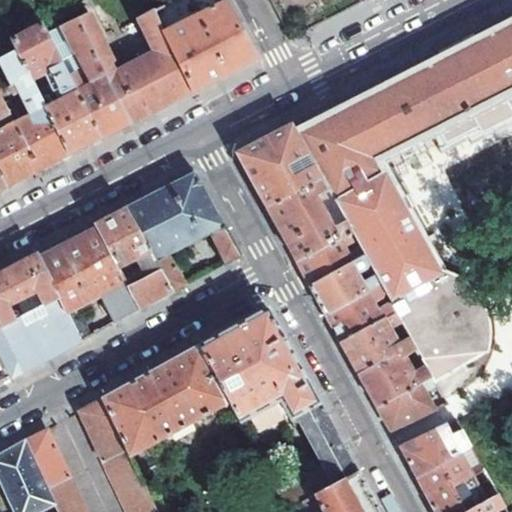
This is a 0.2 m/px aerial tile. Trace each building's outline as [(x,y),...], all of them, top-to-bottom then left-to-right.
[(155,13),(192,93),(211,83),(256,60),(228,8),(223,0),(189,0),(192,4),(198,16),(177,28),(170,14),(167,7),(155,13)] [(82,21),(130,125),(162,109),(192,93),(155,13),(139,22),(154,55),(115,75),(111,67),(115,64),(102,37),(92,16),(82,21)] [(307,125),(295,131),(322,180),(328,190),(332,198),(345,220),(351,231),(356,239),(359,246),(365,256),(370,265),(375,274),(380,284),(385,293),(390,303),(395,311),(398,316),(407,332),(416,349),(419,354),(426,366),(432,377),(434,382),(482,355),(481,353),(487,349),(488,341),(488,331),(487,321),(484,312),(481,304),(477,297),(472,290),(466,284),(459,279),(450,273),(443,270),(440,271),(384,169),(378,159),(390,152),(397,165),(438,143),(437,140),(442,138),(446,144),(484,124),(485,120),(503,111),(506,113),(511,110),(511,20),(458,48),(453,51),(307,125)] [(70,78),(100,141),(123,129),(130,125),(82,21),(66,29),(78,56),(81,55),(95,86),(84,90),(76,74),(70,78)] [(48,110),(69,156),(91,145),(100,141),(70,78),(45,26),(16,41),(21,52),(36,83),(49,76),(61,103),(48,110)] [(11,111),(39,171),(61,160),(69,156),(48,110),(36,83),(21,52),(3,61),(11,77),(4,81),(9,93),(16,90),(18,95),(22,94),(33,117),(24,121),(18,108),(11,111)] [(0,133),(0,172),(7,188),(16,183),(39,171),(11,111),(0,87),(0,130),(1,133),(0,133)] [(295,131),(292,125),(263,141),(251,147),(238,154),(269,208),(322,180),(295,131)] [(127,210),(172,292),(186,285),(171,255),(212,233),(226,262),(239,256),(194,175),(148,199),(127,210)] [(322,180),(269,208),(285,236),(297,260),(351,231),(345,220),(331,227),(315,197),(328,190),(322,180)] [(96,226),(140,309),(145,307),(172,292),(127,210),(123,212),(96,226)] [(68,241),(38,256),(60,299),(69,315),(102,297),(116,323),(140,309),(96,226),(68,241)] [(351,231),(297,260),(308,278),(312,286),(365,256),(359,246),(347,253),(343,246),(356,239),(351,231)] [(24,264),(0,275),(0,327),(1,330),(15,322),(13,317),(8,307),(36,293),(41,303),(26,310),(29,315),(60,299),(38,256),(24,264)] [(365,256),(312,286),(316,293),(327,313),(380,284),(375,274),(363,281),(357,273),(370,265),(365,256)] [(380,284),(327,313),(332,322),(343,341),(395,311),(390,303),(379,309),(374,300),(385,293),(380,284)] [(15,322),(1,330),(24,374),(53,357),(83,341),(69,315),(60,299),(29,315),(15,322)] [(210,341),(201,346),(230,400),(236,411),(240,418),(242,421),(282,400),(296,425),(301,423),(325,467),(279,490),(289,509),(315,496),(360,474),(353,463),(330,421),(268,309),(210,341)] [(13,317),(15,322),(29,315),(26,310),(13,317)] [(395,311),(343,341),(355,364),(360,373),(402,350),(405,355),(416,349),(407,332),(396,339),(386,323),(398,316),(395,311)] [(0,349),(15,378),(24,374),(1,330),(0,327),(0,349)] [(150,374),(104,400),(131,455),(230,400),(201,346),(150,374)] [(402,350),(360,373),(366,384),(379,407),(432,377),(426,366),(415,372),(408,360),(419,354),(416,349),(405,355),(402,350)] [(432,377),(379,407),(386,421),(390,428),(435,410),(425,391),(436,385),(434,382),(432,377)] [(129,511),(157,511),(131,455),(104,400),(92,406),(82,412),(129,511)] [(240,418),(236,411),(226,416),(229,423),(240,418)] [(53,425),(70,467),(92,458),(75,416),(53,425)] [(456,420),(400,446),(404,454),(417,476),(472,447),(456,420)] [(88,511),(49,430),(36,437),(24,444),(55,507),(57,511),(88,511)] [(0,457),(0,476),(17,511),(43,511),(55,507),(24,444),(8,453),(0,457)] [(472,447),(417,476),(431,501),(436,511),(467,511),(499,496),(472,447)] [(380,511),(366,485),(360,474),(315,496),(322,511),(380,511)] [(507,511),(499,496),(467,511),(507,511)]
